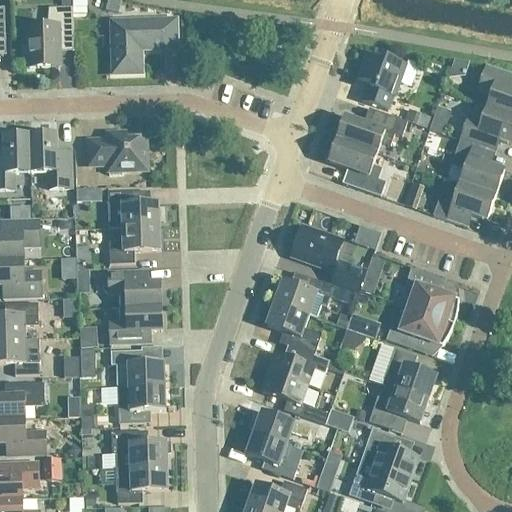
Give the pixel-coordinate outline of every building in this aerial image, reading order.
[(29,69),(59,68),(58,38),(73,38),(72,9),(48,9),(47,26),(28,27),(29,69)] [(139,50),(175,49),(174,23),(112,24),(113,75),(140,74),(139,50)] [(367,57),(358,81),(373,86),(371,91),(366,89),(361,103),(387,112),(392,99),(394,99),(406,66),(383,57),(381,62),(367,57)] [(511,75),(486,67),(477,92),(491,97),(486,109),(511,118),(511,75)] [(468,117),(459,142),(486,152),(495,154),(499,141),(511,145),(511,118),(486,109),(482,122),(468,117)] [(345,119),(337,141),(377,155),(380,144),(390,148),(394,136),(401,139),(407,123),(374,112),(369,127),(363,125),(345,119)] [(107,141),(88,142),(89,168),(108,167),(108,176),(122,176),(122,173),(146,172),(145,141),(141,141),(141,137),(127,137),(127,134),(107,135),(107,141)] [(30,137),(31,175),(48,174),(48,191),(71,190),(70,154),(56,154),(56,136),(30,137)] [(31,175),(30,137),(3,138),(4,155),(0,155),(0,192),(14,192),(14,175),(31,175)] [(337,141),(329,164),(347,170),(356,173),(350,188),(380,199),(386,183),(378,181),(382,170),(373,166),(377,155),(337,141)] [(459,142),(450,168),(464,172),(460,185),(495,197),(504,172),(490,168),(495,154),(486,152),(459,142)] [(442,192),(433,218),(460,227),(468,230),(473,217),(486,222),(495,197),(460,185),(455,197),(442,192)] [(100,199),(99,190),(89,191),(89,199),(100,199)] [(164,210),(158,210),(158,205),(133,206),(132,194),(107,194),(108,230),(123,230),(158,229),(158,224),(164,224),(164,210)] [(0,262),(23,261),(23,250),(40,249),(39,221),(1,222),(1,236),(0,235),(0,262)] [(354,224),(351,239),(372,243),(375,228),(354,224)] [(331,273),(342,242),(302,228),(291,259),(331,273)] [(158,229),(123,230),(123,243),(109,244),(109,266),(134,265),(134,254),(159,253),(158,229)] [(24,273),(23,261),(0,262),(0,288),(3,288),(3,302),(41,301),(40,273),(24,273)] [(339,263),(336,271),(331,286),(357,295),(365,272),(339,263)] [(438,280),(411,270),(406,284),(408,285),(407,289),(407,293),(408,297),(411,301),(408,310),(454,326),(457,314),(458,301),(434,293),(438,280)] [(104,283),(102,286),(102,291),(105,294),(109,296),(119,296),(120,310),(161,309),(160,285),(148,285),(148,273),(134,274),(108,275),(108,281),(104,283)] [(282,283),(274,305),(308,317),(316,320),(321,307),(327,309),(330,300),(334,288),(310,280),(306,291),(282,283)] [(0,342),(24,341),(24,328),(38,327),(37,305),(12,306),(13,318),(0,318),(0,342)] [(308,317),(274,305),(266,328),(290,336),(286,348),(300,353),(313,357),(321,336),(304,330),(308,317)] [(120,324),(109,324),(110,346),(136,345),(151,344),(151,333),(162,333),(161,309),(120,310),(119,310),(120,324)] [(454,326),(408,310),(404,319),(400,320),(397,322),(394,325),(392,329),(390,328),(385,342),(413,352),(417,339),(442,348),(449,338),(454,326)] [(39,341),(24,341),(0,342),(0,366),(14,366),(14,378),(39,377),(39,341)] [(394,351),(387,371),(381,386),(395,391),(427,402),(436,378),(413,370),(417,359),(394,351)] [(117,390),(164,388),(163,364),(148,365),(148,352),(110,353),(110,367),(116,367),(117,390)] [(300,353),(297,362),(274,354),(267,374),(307,388),(313,372),(325,376),(329,363),(313,357),(300,353)] [(307,388),(267,374),(260,394),(300,408),(307,388)] [(0,422),(25,421),(24,409),(44,408),(43,385),(13,386),(14,398),(0,398),(0,422)] [(381,386),(377,400),(368,424),(391,432),(396,417),(419,425),(427,402),(395,391),(381,386)] [(164,388),(117,390),(117,404),(118,426),(144,425),(144,413),(150,413),(164,412),(164,388)] [(301,419),(325,427),(329,416),(305,407),(301,419)] [(254,435),(286,447),(290,434),(307,440),(310,431),(262,414),(254,435)] [(25,421),(0,422),(0,446),(5,446),(6,458),(15,458),(46,457),(45,433),(25,434),(25,421)] [(364,451),(360,463),(374,468),(410,481),(418,458),(391,449),(394,438),(372,430),(364,451)] [(142,433),(111,434),(111,456),(115,456),(116,470),(130,469),(166,468),(165,444),(148,445),(142,445),(142,433)] [(286,447),(254,435),(246,457),(271,466),(269,473),(292,482),(298,465),(281,459),(286,447)] [(111,450),(97,449),(96,480),(110,480),(111,450)] [(323,456),(314,483),(325,487),(334,460),(323,456)] [(44,482),(60,481),(59,460),(43,461),(44,482)] [(0,502),(22,501),(21,489),(38,488),(37,465),(0,466),(0,502)] [(130,469),(116,470),(116,484),(117,506),(142,505),(142,493),(167,492),(166,468),(130,469)] [(410,481),(374,468),(369,480),(356,476),(348,497),(371,505),(375,494),(402,504),(410,481)] [(247,508),(257,511),(284,511),(286,507),(298,511),(299,511),(307,491),(283,483),(279,494),(255,486),(247,508)] [(65,493),(64,509),(76,509),(76,493),(65,493)] [(347,511),(349,511),(355,501),(338,493),(332,504),(347,511)] [(21,511),(22,501),(0,502),(0,511),(21,511)]
